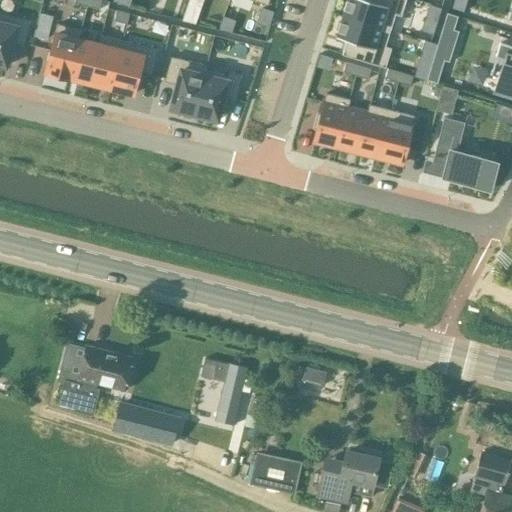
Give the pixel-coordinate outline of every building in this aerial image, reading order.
[(101,0),(87,0),(86,6),(99,10),(101,0)] [(347,0),(342,16),(390,30),(395,14),(401,16),(405,0),(347,0)] [(454,0),(451,9),(463,12),(466,0),(454,0)] [(187,7),(183,19),(195,23),(199,11),(187,7)] [(261,8),(257,23),(268,27),(273,12),(261,8)] [(116,11),(114,20),(126,23),(129,14),(116,11)] [(0,12),(0,64),(4,66),(5,66),(11,42),(23,46),(30,20),(0,12)] [(342,16),(336,37),(346,41),(342,55),(385,68),(391,48),(385,46),(390,30),(342,16)] [(38,19),(34,37),(46,40),(51,23),(38,19)] [(424,21),(421,31),(433,35),(436,25),(424,21)] [(55,33),(45,72),(47,72),(47,73),(51,74),(69,79),(69,78),(68,77),(78,39),(79,39),(81,30),(57,24),(55,33)] [(436,45),(426,80),(434,83),(436,83),(443,60),(448,61),(457,31),(453,30),(442,27),(436,45)] [(99,45),(89,83),(110,88),(122,41),(100,35),(98,44),(99,45)] [(78,39),(68,77),(69,78),(89,83),(99,45),(98,44),(79,39),(78,39)] [(122,41),(110,88),(132,94),(133,94),(139,72),(151,75),(152,73),(157,50),(122,41)] [(424,41),(414,77),(415,77),(426,80),(436,45),(430,43),(424,41)] [(503,59),(493,91),(511,96),(511,49),(508,48),(509,46),(500,43),(495,57),(503,59)] [(170,57),(164,82),(176,85),(170,109),(172,109),(177,110),(177,113),(193,117),(205,70),(206,70),(207,66),(188,61),(170,57)] [(345,62),(343,72),(355,76),(358,66),(345,62)] [(358,66),(355,76),(367,79),(370,70),(358,66)] [(388,69),(385,78),(397,82),(400,72),(388,69)] [(205,70),(193,117),(209,121),(210,119),(215,120),(217,121),(223,97),(235,100),(242,75),(228,71),(226,76),(206,70),(205,70)] [(400,72),(397,82),(410,86),(412,76),(400,72)] [(442,86),(436,109),(445,112),(451,114),(457,90),(442,86)] [(317,128),(314,141),(337,147),(346,109),(347,109),(350,99),(326,93),(320,115),(317,115),(314,127),(317,128)] [(367,114),(358,152),(379,157),(391,110),(369,104),(366,114),(367,114)] [(346,109),(337,147),(358,152),(367,114),(366,114),(347,109),(346,109)] [(391,110),(379,157),(402,163),(414,116),(409,115),(391,110)] [(443,117),(432,161),(446,164),(444,175),(472,182),(471,185),(489,190),(496,162),(457,151),(464,123),(443,117)] [(57,407),(93,415),(99,389),(95,388),(97,384),(124,391),(132,358),(85,346),(77,379),(76,383),(64,380),(57,407)] [(235,416),(246,369),(204,358),(200,376),(224,382),(217,411),(235,416)] [(301,377),(303,367),(296,365),(294,375),(301,377)] [(322,386),(326,372),(305,366),(302,380),(322,386)] [(170,445),(177,417),(132,406),(125,433),(170,445)] [(373,485),(379,456),(345,448),(342,460),(325,456),(316,495),(346,502),(349,492),(371,497),(373,489),(374,486),(373,485)] [(479,511),(511,511),(511,496),(501,493),(503,485),(504,486),(511,460),(480,451),(473,477),(490,482),(488,489),(487,488),(479,511)] [(249,484),(295,494),(302,462),(256,452),(249,484)] [(399,498),(393,511),(394,511),(422,511),(424,509),(399,498)]
